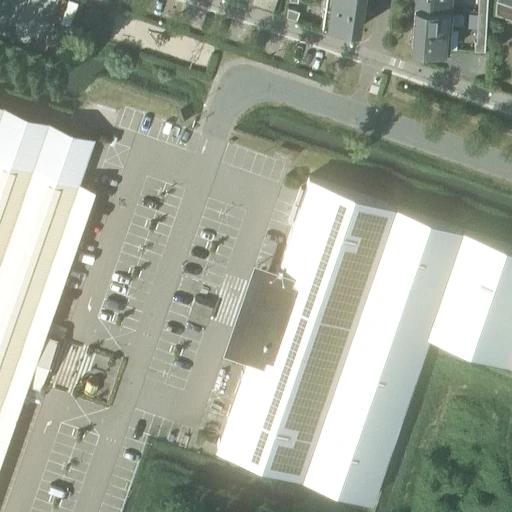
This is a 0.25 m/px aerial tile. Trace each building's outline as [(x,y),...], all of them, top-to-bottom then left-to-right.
[(263,0),(261,8),(272,12),(276,0),(263,0)] [(324,0),(321,24),(339,26),(358,29),(359,24),(362,6),(362,0),(324,0)] [(413,0),(414,5),(433,7),(451,8),(449,7),(449,0),(413,0)] [(477,0),(477,10),(486,11),(486,0),(477,0)] [(511,5),(496,0),(494,0),(494,14),(511,20),(511,5)] [(424,48),(430,49),(448,50),(451,8),(433,7),(414,5),(412,24),(411,42),(410,47),(419,48),(423,48),(424,48)] [(299,11),(287,7),(286,16),(296,20),(296,19),(299,11)] [(477,10),(476,22),(485,23),(486,11),(477,10)] [(485,23),(476,22),(476,34),(485,35),(485,23)] [(484,51),(484,42),(474,41),(474,50),(484,51)] [(0,103),(0,455),(20,399),(26,382),(39,386),(47,361),(56,336),(43,332),(51,309),(94,186),(78,181),(94,136),(0,103)] [(218,437),(216,445),(294,473),(370,499),(427,332),(430,333),(511,361),(511,359),(511,245),(307,174),(289,228),(275,272),(273,280),(262,276),(262,277),(251,309),(241,338),(252,341),(228,409),(218,437)]
